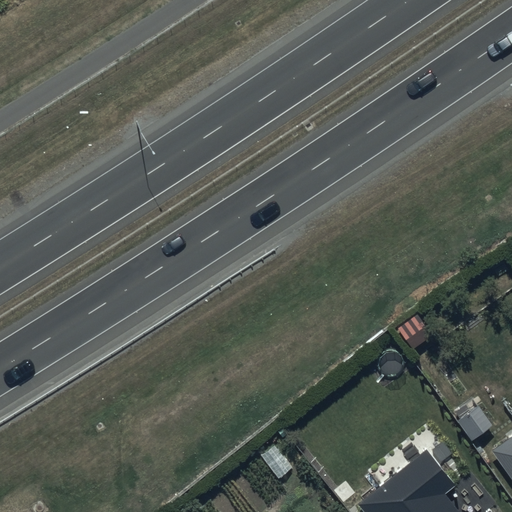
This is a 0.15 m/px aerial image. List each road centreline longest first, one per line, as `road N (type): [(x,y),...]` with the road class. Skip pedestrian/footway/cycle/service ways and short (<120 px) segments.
road 1 (motorway): [(511,34),(0,370)]
road 2 (motorway): [(0,266),(410,0)]
